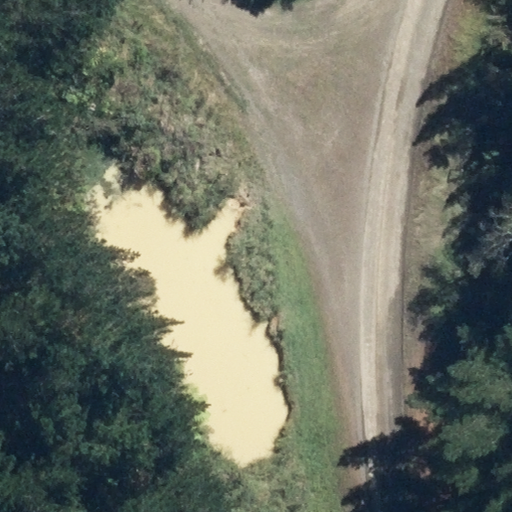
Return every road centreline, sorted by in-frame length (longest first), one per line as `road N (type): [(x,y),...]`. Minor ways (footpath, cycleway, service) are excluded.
road 1 (track): [(366,511),(349,171),(413,0)]
road 2 (track): [(349,171),(186,0)]
